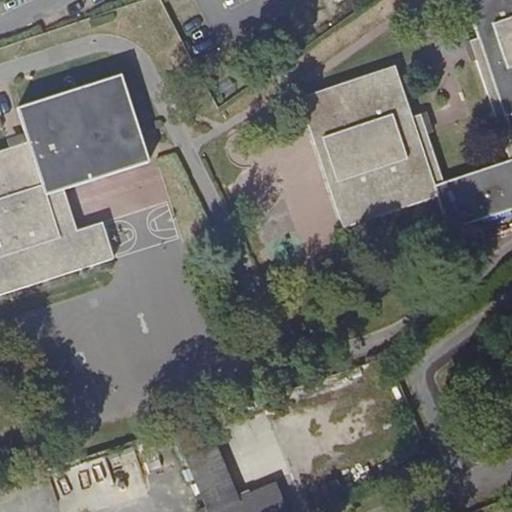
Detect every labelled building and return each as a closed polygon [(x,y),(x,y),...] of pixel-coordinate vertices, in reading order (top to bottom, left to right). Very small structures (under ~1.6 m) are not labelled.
[(300,101),(348,230),(441,198),(452,231),(511,210),(511,127),(509,118),(511,116),(511,0),(464,0),(478,36),(465,41),(509,160),(449,182),(424,113),(411,117),(393,66),(300,101)] [(103,225),(80,232),(67,192),(150,166),(122,78),(18,111),(28,142),(0,150),(0,294),(114,258),(103,225)] [(210,511),(207,511),(287,511),(289,511),(276,482),(238,499),(202,419),(173,429),(185,454),(210,511)] [(180,511),(207,511),(210,511),(185,454),(160,465),(180,511)] [(53,469),(0,486),(0,499),(57,480),(53,469)]
